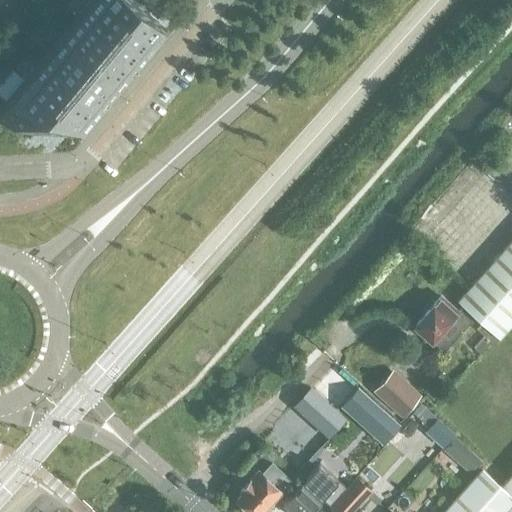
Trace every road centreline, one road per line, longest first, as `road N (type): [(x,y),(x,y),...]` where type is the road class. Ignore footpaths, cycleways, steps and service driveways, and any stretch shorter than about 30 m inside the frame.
road 1 (secondary): [(118,206),(268,71),(329,0)]
road 2 (residential): [(84,165),(221,0)]
road 3 (tertiary): [(3,408),(122,441)]
